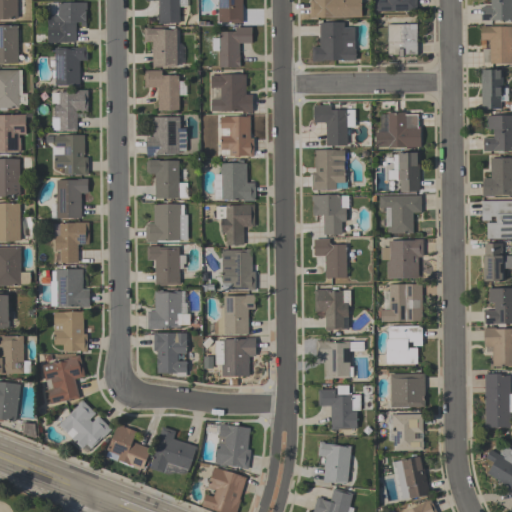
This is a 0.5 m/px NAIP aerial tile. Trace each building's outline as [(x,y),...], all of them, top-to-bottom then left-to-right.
[(17,0),(17,19),(0,19),(0,0),(17,0)] [(179,0),(179,22),(164,22),(164,23),(158,23),(158,0),(179,0)] [(242,0),(242,22),(230,22),(230,21),(218,21),(218,0),(242,0)] [(310,19),(309,0),(361,0),(361,17),(316,18),(316,19),(310,19)] [(416,0),(416,11),(373,11),(373,0),(416,0)] [(511,20),(480,20),(480,7),(490,7),(490,0),(511,0),(511,20)] [(75,41),(47,41),(47,14),(50,14),(50,1),(86,2),(86,28),(80,28),(80,21),(75,21),(75,41)] [(312,62),(311,46),(319,46),(319,23),(344,23),(344,28),(354,28),(354,49),(355,49),(355,60),(322,61),(322,62),(312,62)] [(416,25),(417,55),(404,55),(404,58),(398,58),(398,55),(387,55),(387,25),(416,25)] [(0,26),(17,26),(17,63),(0,63),(0,26)] [(219,66),(219,50),(212,50),(212,37),(218,37),(218,31),(235,30),(235,26),(252,26),(252,42),(239,42),(240,67),(235,67),(235,66),(219,66)] [(511,26),(511,44),(511,64),(490,64),(490,63),(482,63),(482,49),(489,49),(489,40),(480,40),(480,26),(511,26)] [(144,27),(149,27),(149,28),(177,28),(177,65),(174,65),(174,66),(152,66),(152,41),(144,41),(144,27)] [(79,86),(68,86),(68,84),(54,84),(54,77),(52,77),(52,70),(54,70),(54,47),(80,47),(80,46),(87,46),(87,60),(79,60),(79,86)] [(0,69),(18,69),(18,107),(7,107),(7,110),(0,110),(0,69)] [(158,109),(157,86),(145,87),(145,70),(162,69),(162,75),(178,75),(178,109),(158,109)] [(480,107),(480,70),(502,70),(502,96),(500,96),(500,107),(480,107)] [(252,94),(252,112),(244,112),(244,110),(211,110),(211,98),(220,98),(220,87),(211,87),(211,74),(220,74),(220,73),(245,73),(245,94),(252,94)] [(88,111),(77,111),(77,130),(59,130),(59,129),(51,129),(51,116),(54,116),(54,103),(51,103),(51,92),(58,92),(58,90),(77,90),(77,89),(88,89),(88,111)] [(313,122),(314,105),(331,105),(330,109),(354,109),(354,127),(346,127),(346,145),(325,145),(325,122),(313,122)] [(380,114),(387,114),(387,112),(406,112),(406,114),(418,114),(418,125),(421,125),(421,146),(375,146),(375,131),(377,131),(377,129),(380,129),(380,114)] [(0,114),(25,114),(25,134),(19,134),(19,137),(20,137),(20,151),(0,151),(0,114)] [(511,150),(483,150),(483,137),(493,137),(493,128),(487,128),(487,115),(511,114),(511,150)] [(220,116),(246,116),(246,115),(250,115),(250,138),(253,138),(253,156),(247,156),(247,155),(225,155),(225,149),(220,149),(220,135),(221,135),(221,128),(220,128),(220,116)] [(146,136),(153,136),(152,116),(179,116),(179,128),(185,128),(186,150),(178,150),(178,153),(156,153),(156,155),(146,155),(146,136)] [(88,174),(81,174),(64,174),(64,168),(54,168),(54,135),(64,135),(64,134),(84,134),(84,153),(83,153),(83,156),(88,156),(88,174)] [(344,150),(344,181),(347,181),(347,187),(336,187),(336,189),(312,189),(312,172),(315,172),(315,167),(314,167),(314,149),(335,149),(335,150),(344,150)] [(419,151),(419,190),(400,190),(399,179),(397,179),(397,151),(419,151)] [(511,194),(494,194),(494,195),(481,195),(481,181),(483,181),(483,177),(490,177),(490,157),(511,157),(511,194)] [(0,158),(19,158),(19,195),(0,195),(0,158)] [(178,160),(178,182),(187,182),(187,197),(155,197),(155,173),(148,173),(148,171),(146,171),(146,161),(148,161),(148,159),(159,159),(159,160),(178,160)] [(254,200),(243,200),(243,199),(214,199),(214,189),(213,189),(213,179),(214,179),(214,173),(220,173),(220,162),(246,163),(246,182),(254,182),(254,186),(255,186),(255,197),(254,197),(254,200)] [(88,178),(88,192),(81,192),(81,217),(56,217),(56,179),(77,179),(77,178),(88,178)] [(311,194),(341,194),(341,207),(346,207),(346,221),(341,221),(341,234),(323,234),(322,214),(313,214),(313,201),(311,201),(311,194)] [(413,212),(413,232),(391,233),(391,232),(386,232),(386,226),(385,226),(385,207),(379,207),(379,195),(421,195),(421,212),(413,212)] [(481,220),(481,199),(511,199),(511,238),(486,238),(486,222),(496,222),(496,216),(490,216),(490,220),(481,220)] [(0,203),(20,203),(20,241),(0,241),(0,203)] [(183,205),(183,214),(187,214),(187,239),(179,239),(179,242),(146,242),(146,239),(145,239),(145,226),(146,226),(146,223),(153,223),(153,204),(180,204),(180,205),(183,205)] [(254,204),(254,226),(243,226),(243,244),(226,244),(225,232),(221,232),(221,218),(215,218),(215,206),(225,206),(225,204),(254,204)] [(59,222),(89,222),(89,244),(77,244),(78,262),(60,262),(60,249),(55,249),(55,235),(59,235),(59,222)] [(329,238),(329,243),(346,244),(346,277),(324,277),(324,255),(314,255),(314,238),(329,238)] [(422,239),(422,257),(418,257),(418,278),(386,278),(386,262),(388,262),(388,260),(380,260),(380,247),(388,247),(388,240),(414,240),(414,239),(422,239)] [(483,280),(483,255),(484,255),(484,242),(501,242),(501,255),(511,255),(511,267),(503,267),(503,280),(483,280)] [(154,285),(154,259),(146,259),(146,245),(159,245),(159,246),(179,246),(179,255),(185,255),(185,263),(183,263),(183,268),(179,268),(179,284),(167,284),(167,285),(154,285)] [(0,247),(20,247),(20,272),(29,272),(30,284),(20,284),(20,285),(0,285),(0,247)] [(255,290),(248,290),(248,289),(222,289),(222,249),(246,249),(246,248),(251,248),(251,271),(255,271),(255,290)] [(89,288),(89,307),(79,307),(79,306),(50,306),(50,281),(51,281),(51,270),(55,270),(55,268),(82,268),(82,288),(89,288)] [(381,321),(381,309),(390,309),(390,283),(422,283),(422,321),(381,321)] [(488,288),(511,287),(511,322),(505,323),(505,326),(498,326),(498,323),(484,323),(484,309),(494,309),(493,301),(488,301),(488,288)] [(147,310),(154,310),(154,289),(162,289),(162,290),(181,290),(181,302),(180,302),(180,313),(190,313),(190,324),(180,324),(180,327),(162,327),(162,328),(147,328),(147,310)] [(349,329),(332,329),(332,330),(325,330),(325,310),(315,310),(315,289),(343,289),(350,289),(350,305),(349,305),(349,329)] [(0,291),(8,291),(8,328),(0,328),(0,291)] [(221,317),(221,308),(223,308),(223,296),(244,296),(244,294),(254,294),(255,309),(248,309),(248,334),(214,334),(214,323),(221,317)] [(53,311),(83,311),(83,333),(86,333),(86,351),(81,351),(81,350),(63,350),(63,344),(53,344),(53,311)] [(418,363),(387,363),(386,338),(388,338),(388,326),(422,325),(423,345),(413,345),(413,341),(408,341),(408,347),(418,347),(418,363)] [(511,328),(511,366),(492,366),(492,346),(484,346),(484,343),(483,343),(483,327),(495,327),(495,328),(511,328)] [(186,332),(186,353),(177,353),(177,360),(186,360),(186,372),(186,376),(176,376),(176,372),(157,372),(157,350),(153,350),(153,333),(186,332)] [(0,335),(23,335),(23,360),(30,360),(30,373),(0,373),(0,335)] [(256,337),(256,355),(249,355),(249,375),(222,375),(222,364),(215,364),(215,340),(223,340),(223,338),(245,338),(245,337),(256,337)] [(363,350),(350,350),(350,366),(353,366),(353,377),(332,377),(332,378),(324,378),(324,358),(316,358),(316,339),(329,339),(329,340),(349,341),(363,341),(363,350)] [(42,365),(68,359),(68,358),(79,355),(84,376),(74,378),(78,397),(74,398),(74,397),(51,403),(47,389),(53,387),(51,378),(45,379),(42,365)] [(390,373),(425,373),(425,406),(391,407),(390,373)] [(484,426),(484,373),(500,373),(501,375),(509,374),(509,393),(511,393),(511,412),(509,412),(509,426),(484,426)] [(0,381),(20,384),(15,420),(0,417),(0,381)] [(331,405),(318,405),(318,389),(335,389),(335,394),(336,394),(336,385),(348,385),(348,393),(352,393),(352,394),(360,394),(360,410),(352,410),(352,411),(357,411),(357,428),(338,428),(338,429),(331,429),(331,405)] [(112,429),(102,438),(101,437),(90,448),(86,444),(82,448),(58,425),(79,404),(78,403),(81,399),(95,413),(89,419),(92,421),(98,415),(112,429)] [(422,413),(423,432),(415,432),(415,438),(423,437),(423,449),(394,450),(394,433),(392,433),(392,414),(422,413)] [(132,441),(150,448),(143,469),(116,459),(116,460),(105,456),(108,450),(107,450),(117,422),(124,425),(123,426),(136,431),(132,441)] [(248,468),(241,468),(241,466),(215,463),(220,423),(250,427),(247,449),(251,449),(248,468)] [(196,446),(187,472),(186,473),(184,474),(182,474),(180,473),(177,473),(175,472),(173,472),(171,473),(169,473),(167,474),(149,468),(160,437),(159,436),(162,426),(176,430),(173,438),(196,446)] [(351,446),(347,483),(344,482),(344,483),(328,481),(328,482),(323,482),(326,456),(318,455),(319,441),(325,441),(324,442),(351,446)] [(511,488),(487,472),(493,462),(485,457),(491,449),(499,454),(504,445),(511,450),(511,488)] [(430,493),(403,499),(395,461),(421,455),(430,493)] [(246,476),(240,499),(241,499),(236,511),(224,511),(202,506),(205,494),(213,496),(215,489),(207,487),(213,467),(246,476)] [(312,511),(316,496),(323,498),(323,499),(330,501),(333,487),(353,493),(348,511),(312,511)] [(403,511),(406,511),(403,504),(417,500),(419,505),(432,499),(437,511),(403,511)]
